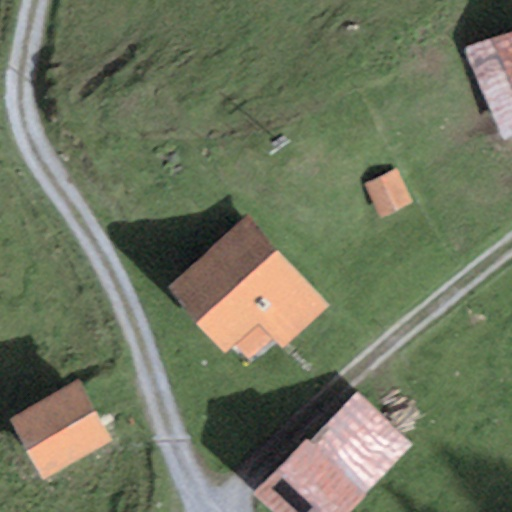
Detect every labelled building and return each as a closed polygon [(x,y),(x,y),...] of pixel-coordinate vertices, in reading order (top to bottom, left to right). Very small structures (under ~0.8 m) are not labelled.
[(511,30),(466,50),(503,140),(511,136),(511,30)] [(414,204),(396,170),(366,186),(383,220),(414,204)] [(333,308),(248,213),(166,287),(225,353),(258,323),(283,352),(333,308)] [(111,442),(72,382),(8,424),(46,483),(111,442)] [(351,511),(415,445),(359,393),(311,444),(305,438),(254,494),(273,511),(351,511)]
